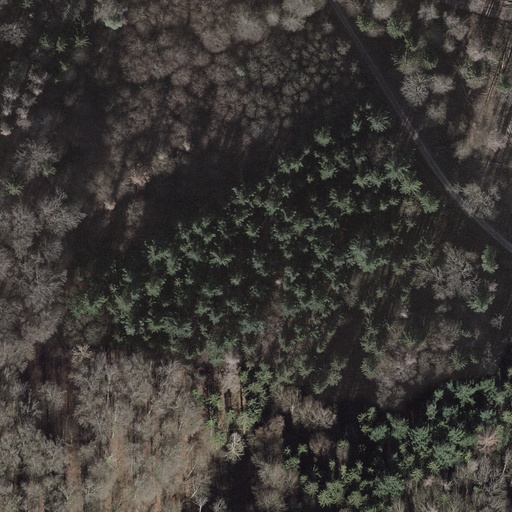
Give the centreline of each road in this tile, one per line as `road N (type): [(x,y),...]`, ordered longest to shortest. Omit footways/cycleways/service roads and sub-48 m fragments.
road 1 (track): [(511,362),(448,362),(360,414),(290,442),(243,490),(216,489),(200,477),(212,374),(204,356),(186,349),(76,357),(58,321),(68,220),(63,189),(42,170),(0,153)]
road 2 (track): [(511,246),(437,170),(332,0)]
